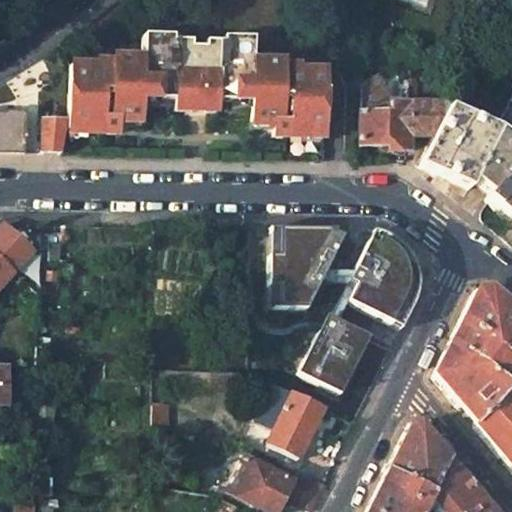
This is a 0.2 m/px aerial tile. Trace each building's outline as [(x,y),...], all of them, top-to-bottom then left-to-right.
[(172,111),(214,112),(214,101),(247,101),(246,121),(270,123),(270,138),(286,139),(286,135),(319,137),(321,73),(278,72),(279,63),(250,62),(250,44),(251,39),(232,39),(219,39),(219,44),(211,43),(201,44),(201,50),(193,50),(187,50),(187,43),(176,43),(169,43),(169,38),(140,37),(139,61),(109,60),(109,68),(66,68),(65,131),(98,131),(98,135),(114,135),(114,119),(138,119),(139,99),(172,100),(172,111)] [(374,79),(359,89),(370,89),(379,83),(374,79)] [(406,108),(388,108),(388,89),(379,83),(370,89),(359,89),(359,147),(387,148),(398,147),(407,148),(408,138),(431,138),(444,110),(436,106),(406,103),(406,108)] [(511,102),(508,99),(493,132),(511,147),(511,102)] [(444,110),(431,138),(416,169),(454,186),(466,192),(470,184),(493,132),(444,110)] [(2,117),(0,116),(0,155),(21,156),(21,115),(2,115),(2,117)] [(39,123),(40,156),(58,156),(64,124),(39,123)] [(511,147),(493,132),(470,184),(486,197),(481,201),(511,226),(511,147)] [(11,236),(1,227),(0,227),(0,285),(39,243),(19,226),(11,236)] [(331,234),(331,232),(266,230),(265,289),(274,288),(273,311),(303,311),(314,288),(307,285),(318,264),(325,267),(339,239),(331,234)] [(379,236),(370,233),(349,275),(355,279),(348,293),(342,305),(397,332),(411,302),(413,294),(413,283),(412,276),(409,265),(403,255),(400,251),(398,249),(394,246),(384,239),(379,236)] [(314,288),(325,267),(318,264),(307,285),(314,288)] [(348,293),(355,279),(349,275),(341,290),(348,293)] [(264,310),(273,311),(274,288),(265,289),(264,310)] [(470,293),(449,338),(471,355),(481,343),(509,366),(511,368),(511,316),(482,292),(470,293)] [(326,341),(335,324),(327,321),(319,337),(326,341)] [(337,398),(365,340),(335,324),(326,341),(319,337),(315,335),(294,376),(337,398)] [(506,370),(509,366),(481,343),(471,355),(449,338),(446,343),(495,382),(498,378),(495,376),(503,367),(506,370)] [(429,379),(470,428),(499,396),(504,390),(495,382),(446,343),(429,379)] [(501,380),(508,385),(511,380),(511,374),(508,372),(501,380)] [(511,380),(508,385),(504,390),(499,396),(511,406),(511,380)] [(295,463),(320,411),(288,395),(263,447),(295,463)] [(470,428),(511,478),(511,411),(499,396),(470,428)] [(168,410),(150,407),(149,430),(168,433),(168,410)] [(382,473),(425,500),(444,462),(414,426),(410,426),(405,426),(382,473)] [(307,511),(320,486),(281,467),(275,478),(241,460),(225,493),(260,511),(275,511),(282,499),(307,511)] [(431,511),(485,511),(444,462),(425,500),(424,501),(425,502),(431,511)] [(382,473),(363,511),(419,511),(425,502),(424,501),(425,500),(382,473)] [(13,498),(13,511),(31,511),(32,498),(13,498)]
